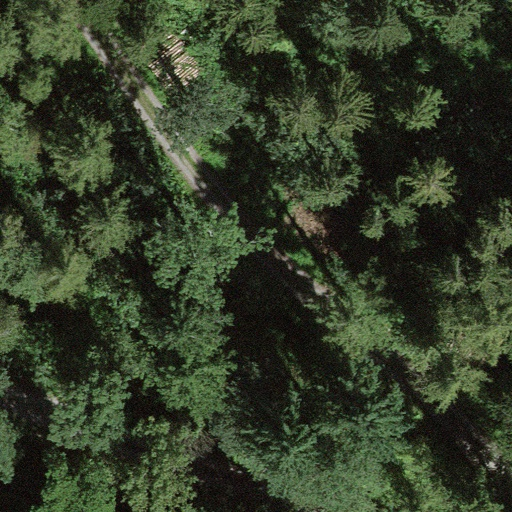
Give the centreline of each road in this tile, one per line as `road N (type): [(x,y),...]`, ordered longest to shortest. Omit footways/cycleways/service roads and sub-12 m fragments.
road 1 (track): [(511,478),(422,383),(308,293),(222,209),(77,0)]
road 2 (track): [(321,511),(0,389)]
